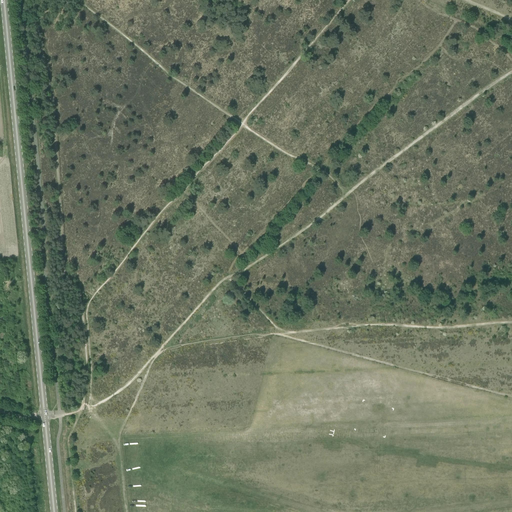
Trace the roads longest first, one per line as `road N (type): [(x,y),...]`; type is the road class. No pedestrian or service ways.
road 1 (secondary): [(54,511),(4,0)]
road 2 (track): [(511,396),(277,334)]
road 3 (track): [(346,194),(511,72)]
road 4 (track): [(227,277),(346,194)]
